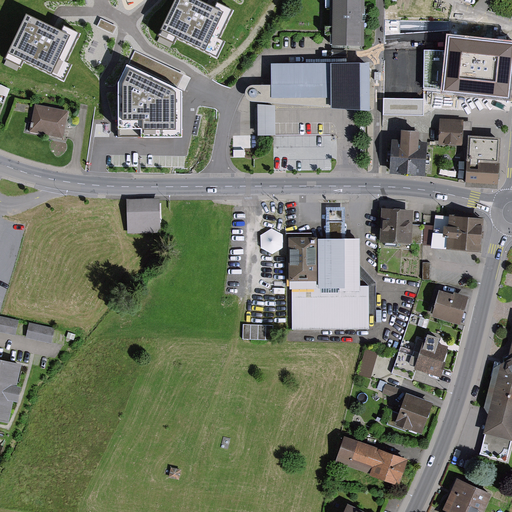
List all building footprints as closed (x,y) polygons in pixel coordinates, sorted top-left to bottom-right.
[(229,14),(198,0),(177,0),(164,29),(212,51),(229,14)] [(364,7),(334,7),(333,50),(363,51),(364,7)] [(27,13),(9,52),(60,76),(79,38),(27,13)] [(424,90),(442,92),(511,98),(511,92),(511,39),(447,34),(446,51),(424,50),(424,90)] [(186,83),(127,59),(117,78),(117,140),(187,138),(186,83)] [(363,66),(271,68),(272,86),(250,87),(246,91),(246,97),(250,101),(259,101),(260,137),(272,137),(271,101),(327,100),(327,107),(365,106),(363,66)] [(387,113),(426,116),(428,92),(389,89),(387,113)] [(74,113),(43,107),(38,131),(69,137),(74,113)] [(465,122),(442,121),(440,146),(463,148),(461,183),(494,185),(497,141),(464,139),(465,122)] [(394,146),(385,146),(383,172),(419,175),(421,148),(409,147),(410,137),(394,135),(394,146)] [(161,201),(127,202),(128,233),(161,232),(161,201)] [(341,207),(322,208),(323,237),(342,236),(341,207)] [(409,211),(381,210),(380,242),(408,243),(409,211)] [(475,218),(441,216),(439,249),(472,251),(475,218)] [(308,235),(282,236),(285,332),(366,329),(365,287),(354,287),(353,239),(308,241),(308,235)] [(463,299),(436,291),(429,317),(456,324),(463,299)] [(0,332),(20,337),(23,324),(0,318),(0,332)] [(54,344),(57,331),(31,326),(29,339),(54,344)] [(271,326),(241,327),(241,341),(271,340),(271,326)] [(511,335),(506,361),(495,359),(484,408),(490,409),(480,455),(506,461),(511,437),(511,335)] [(445,349),(421,342),(412,369),(437,377),(445,349)] [(368,346),(359,372),(371,377),(380,350),(368,346)] [(22,367),(0,362),(0,420),(10,423),(22,367)] [(396,396),(400,388),(387,382),(383,390),(396,396)] [(429,405),(401,394),(389,424),(418,435),(429,405)] [(402,462),(345,439),(336,461),(393,484),(402,462)] [(179,472),(168,470),(167,478),(177,480),(179,472)] [(480,511),(486,497),(456,484),(444,511),(480,511)]
